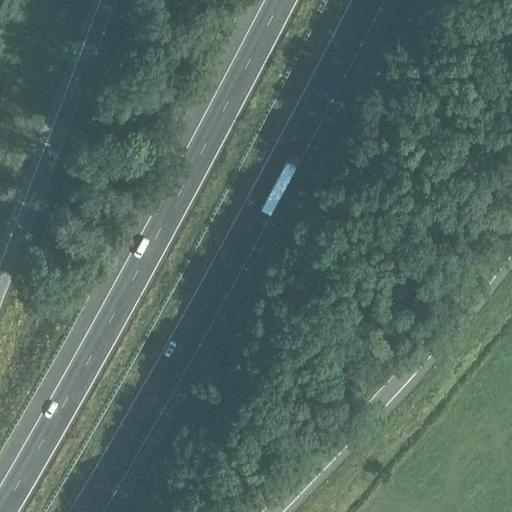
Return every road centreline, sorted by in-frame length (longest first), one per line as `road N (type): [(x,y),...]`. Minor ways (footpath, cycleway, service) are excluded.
road 1 (motorway): [(83,511),(368,0)]
road 2 (motorway): [(280,0),(0,511)]
road 3 (motorway): [(279,511),(392,396),(511,252)]
road 4 (motorway): [(108,0),(0,287)]
